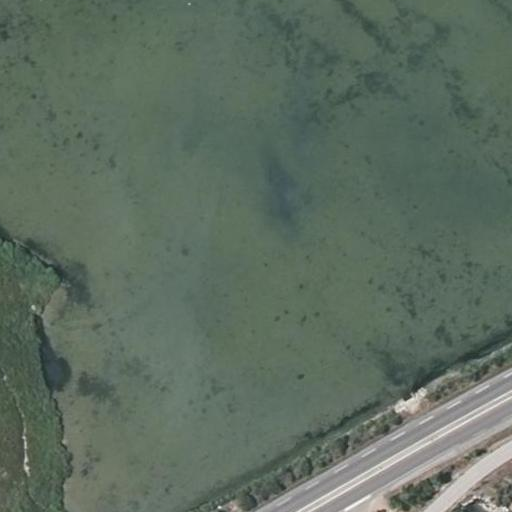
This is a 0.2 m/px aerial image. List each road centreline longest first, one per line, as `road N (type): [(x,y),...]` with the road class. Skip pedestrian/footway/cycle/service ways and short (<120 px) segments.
road 1 (primary): [(511,379),(275,511)]
road 2 (primary): [(329,511),(511,408)]
